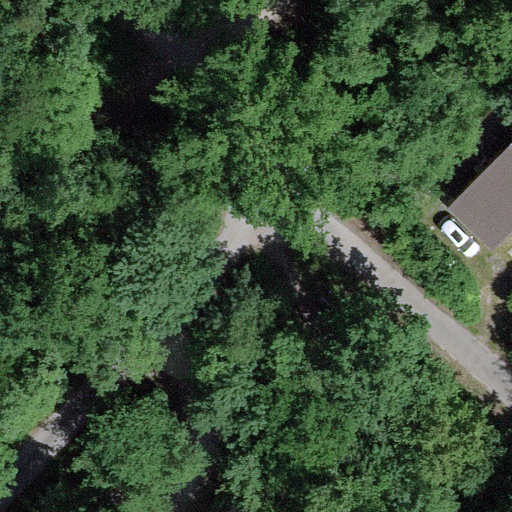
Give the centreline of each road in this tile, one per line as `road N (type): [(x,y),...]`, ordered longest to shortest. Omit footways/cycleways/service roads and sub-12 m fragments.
road 1 (unclassified): [(274,181),(0,496)]
road 2 (residential): [(511,392),(274,181)]
road 3 (residential): [(274,181),(115,0)]
road 4 (track): [(199,96),(275,0)]
